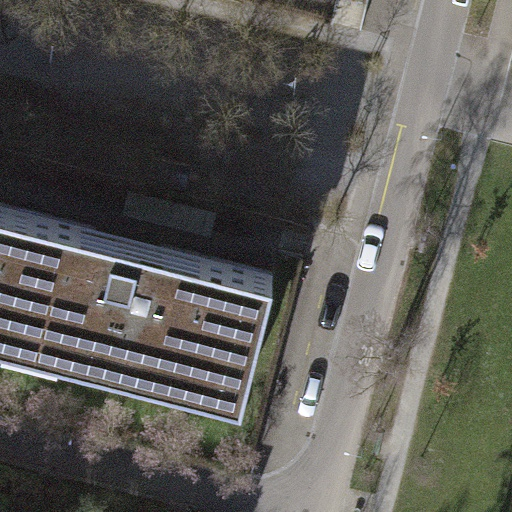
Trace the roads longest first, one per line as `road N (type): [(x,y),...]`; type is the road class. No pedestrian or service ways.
road 1 (residential): [(321,511),(449,0)]
road 2 (residential): [(284,511),(0,440)]
